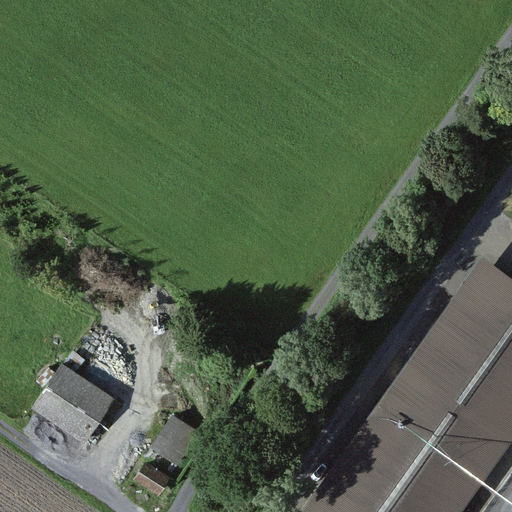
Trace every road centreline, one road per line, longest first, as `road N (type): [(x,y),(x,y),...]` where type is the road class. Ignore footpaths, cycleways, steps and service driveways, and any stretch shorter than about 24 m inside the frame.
road 1 (track): [(175,511),(511,39)]
road 2 (track): [(511,183),(279,511)]
road 3 (track): [(129,511),(0,420)]
